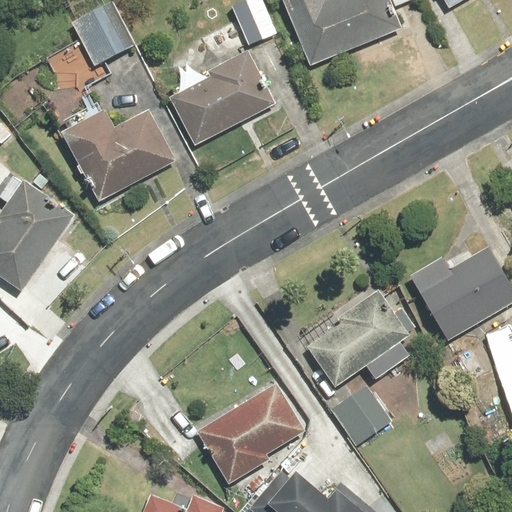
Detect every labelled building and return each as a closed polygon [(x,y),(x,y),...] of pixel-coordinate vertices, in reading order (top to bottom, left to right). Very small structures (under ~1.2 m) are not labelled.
[(116,0),(104,0),(73,17),(99,65),(140,43),(116,0)] [(272,0),(256,0),(237,7),(252,46),(286,33),(272,0)] [(286,0),(309,62),(412,25),(402,0),(286,0)] [(257,47),(171,97),(203,151),(289,101),(257,47)] [(152,81),(59,131),(100,207),(193,158),(152,81)] [(34,173),(0,219),(0,271),(27,290),(85,210),(34,173)] [(511,233),(504,220),(416,273),(455,338),(511,304),(511,233)] [(392,277),(302,342),(332,383),(323,390),(363,445),(399,419),(373,384),(417,352),(407,339),(427,324),(392,277)] [(285,374),(200,425),(232,480),(318,429),(285,374)] [(299,473),(265,511),(383,511),(355,487),(337,506),(299,473)] [(223,511),(227,502),(202,493),(198,505),(149,487),(139,511),(223,511)]
